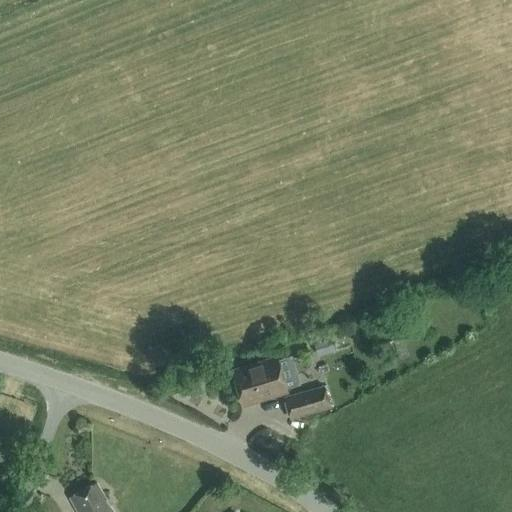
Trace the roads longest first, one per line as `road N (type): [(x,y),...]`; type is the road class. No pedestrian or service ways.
road 1 (unclassified): [(328,511),(231,450),(68,383)]
road 2 (unclassified): [(20,511),(68,383)]
